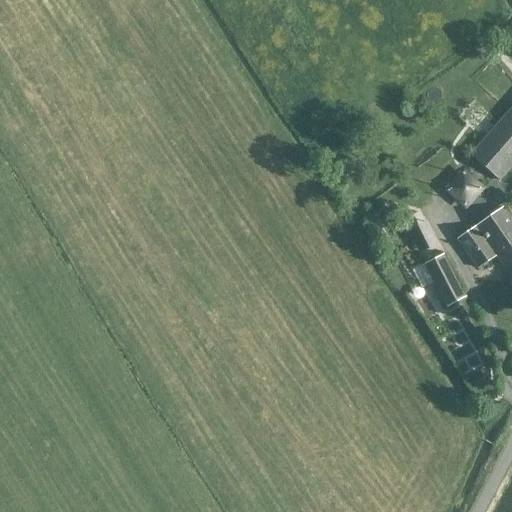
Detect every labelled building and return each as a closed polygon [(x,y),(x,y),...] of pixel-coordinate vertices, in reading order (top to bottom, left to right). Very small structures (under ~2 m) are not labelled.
[(499,180),(511,164),(511,105),(469,154),(499,180)] [(443,190),(467,213),(491,188),(466,165),(443,190)] [(511,280),(511,222),(502,208),(457,239),(477,268),(495,256),(511,280)] [(430,235),(439,231),(428,209),(419,214),(430,235)] [(446,306),(464,297),(443,255),(412,270),(422,288),(434,282),(446,306)]
